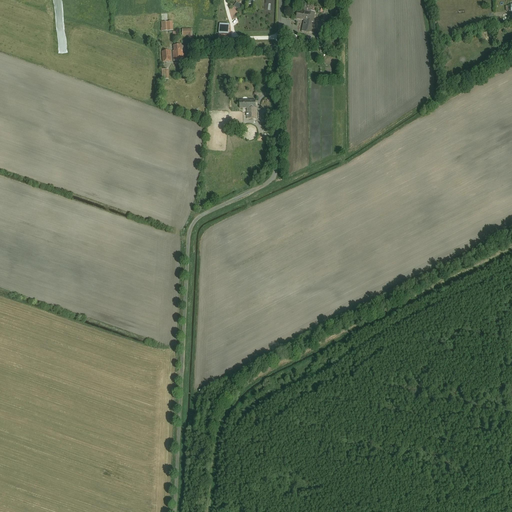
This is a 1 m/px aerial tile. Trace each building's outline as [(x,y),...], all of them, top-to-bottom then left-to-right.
[(314,33),(317,12),(305,10),(305,13),(299,12),(298,19),(304,20),(302,32),(314,33)] [(174,21),(163,22),(163,31),(175,31),(174,21)] [(232,24),(222,23),(221,33),(231,34),(232,24)] [(325,37),(317,39),(319,46),(327,44),(325,37)] [(175,51),(174,51),(175,61),(186,60),(184,44),(175,45),(175,51)] [(172,51),(163,52),(164,62),(173,61),(172,51)] [(256,100),(240,101),(240,109),(247,109),(256,109),(256,100)] [(256,109),(247,109),(247,119),(256,119),(256,109)]
